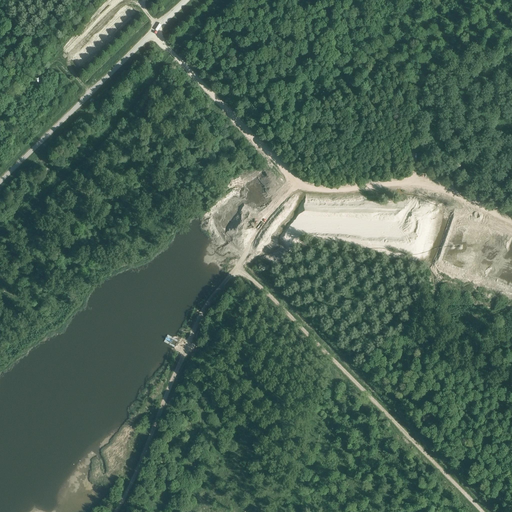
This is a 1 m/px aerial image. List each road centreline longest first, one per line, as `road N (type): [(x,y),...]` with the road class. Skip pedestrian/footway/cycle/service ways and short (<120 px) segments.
road 1 (track): [(144,0),(180,61),(303,187),(207,298),(140,473),(112,511)]
road 2 (track): [(489,511),(241,257)]
road 3 (tertiary): [(0,181),(189,0)]
road 4 (track): [(303,187),(421,183),(511,222)]
